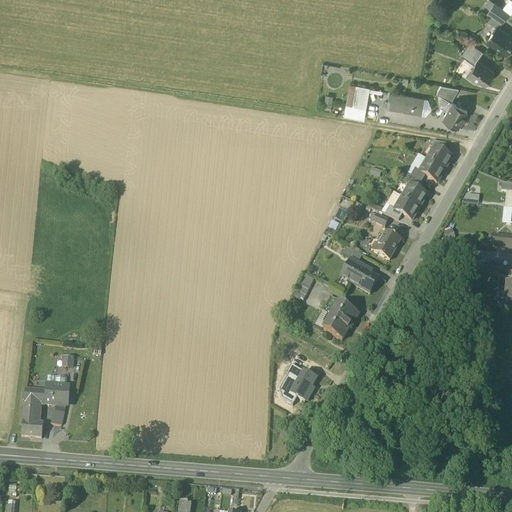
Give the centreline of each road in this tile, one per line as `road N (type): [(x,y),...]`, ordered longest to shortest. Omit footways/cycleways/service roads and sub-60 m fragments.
road 1 (residential): [(287,479),(511,91)]
road 2 (track): [(480,146),(52,77)]
road 3 (secondary): [(287,479),(0,454)]
road 4 (secondary): [(511,498),(287,479)]
